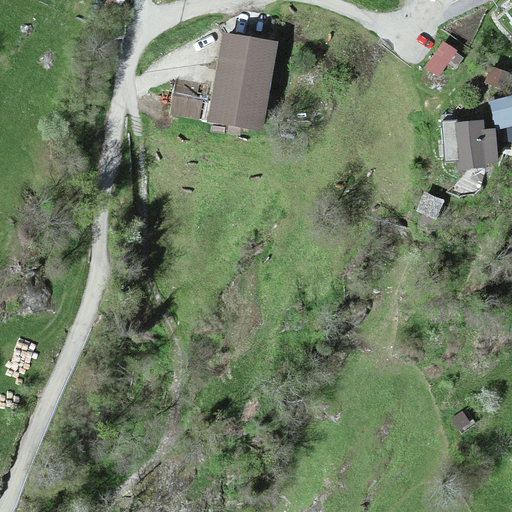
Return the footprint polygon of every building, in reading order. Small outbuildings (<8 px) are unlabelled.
[(275,51),(221,42),(205,131),(259,141),(275,51)] [(455,61),(440,51),(423,76),(438,86),(455,61)] [(176,95),(175,116),(200,118),(202,97),(176,95)] [(511,96),(490,101),(497,130),(511,126),(511,96)] [(484,120),(456,123),(456,120),(442,122),(446,163),(459,161),(460,168),(498,165),(495,128),(485,129),(484,120)]
